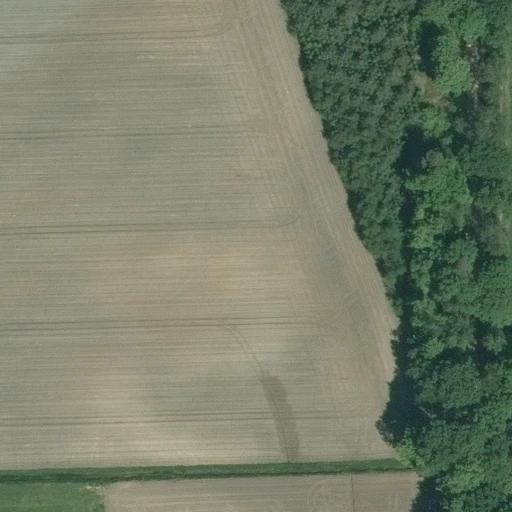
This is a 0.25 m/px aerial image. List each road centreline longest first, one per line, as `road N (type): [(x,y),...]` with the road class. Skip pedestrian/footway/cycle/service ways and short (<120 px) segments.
road 1 (unclassified): [(477,343),(477,0)]
road 2 (track): [(475,511),(477,343)]
